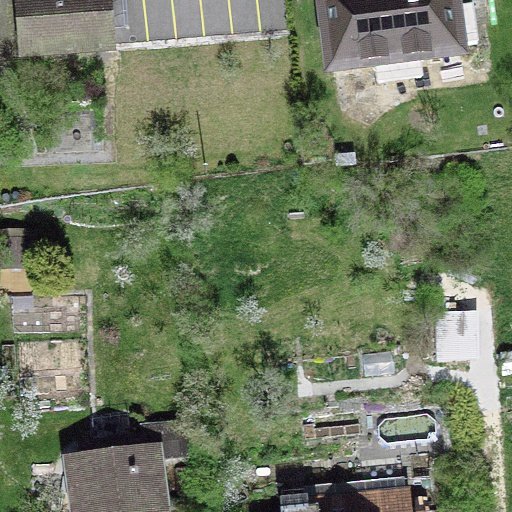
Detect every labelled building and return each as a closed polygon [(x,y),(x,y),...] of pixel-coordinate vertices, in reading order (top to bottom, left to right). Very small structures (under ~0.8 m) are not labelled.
[(19,0),(23,54),(104,48),(99,0),(19,0)] [(449,15),(446,0),(320,0),(322,7),(319,7),(322,32),(325,32),(329,72),(372,67),(374,86),(417,81),(415,61),(454,57),(453,50),(473,47),(469,12),(449,15)] [(21,245),(0,245),(0,270),(22,269),(21,245)] [(181,460),(177,428),(145,431),(146,442),(77,451),(79,463),(68,464),(73,511),(157,511),(151,464),(181,460)] [(402,511),(401,501),(301,510),(300,511),(402,511)]
